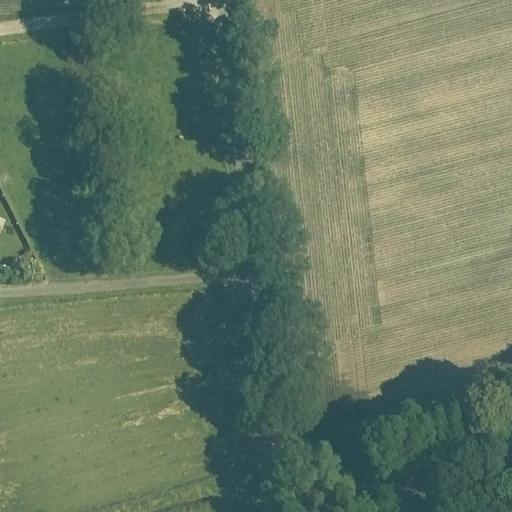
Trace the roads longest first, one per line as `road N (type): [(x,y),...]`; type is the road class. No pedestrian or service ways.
road 1 (residential): [(278,511),(223,0)]
road 2 (residential): [(312,511),(511,457)]
